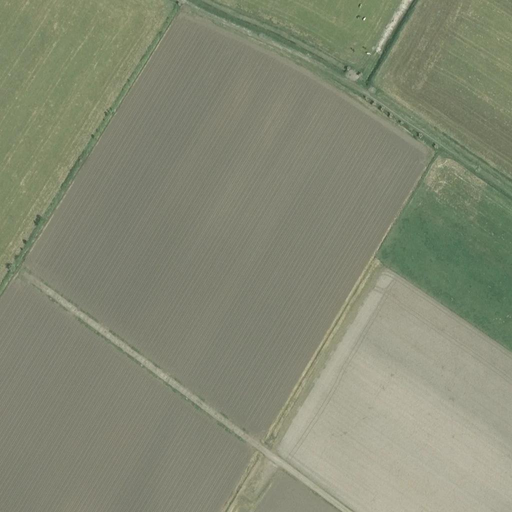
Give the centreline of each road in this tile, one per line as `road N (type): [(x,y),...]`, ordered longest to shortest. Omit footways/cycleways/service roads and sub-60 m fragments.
road 1 (track): [(24,274),(348,511)]
road 2 (track): [(173,0),(351,85),(511,195)]
